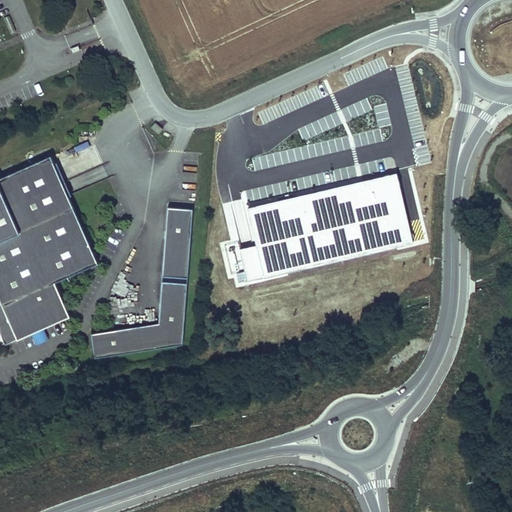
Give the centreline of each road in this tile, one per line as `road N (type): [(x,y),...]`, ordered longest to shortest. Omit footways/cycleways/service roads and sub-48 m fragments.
road 1 (primary): [(460,151),(450,299),(420,383)]
road 2 (unclassified): [(403,31),(206,116)]
road 3 (primary): [(255,451),(63,511)]
road 4 (unclassified): [(114,0),(159,100),(187,116),(206,116)]
